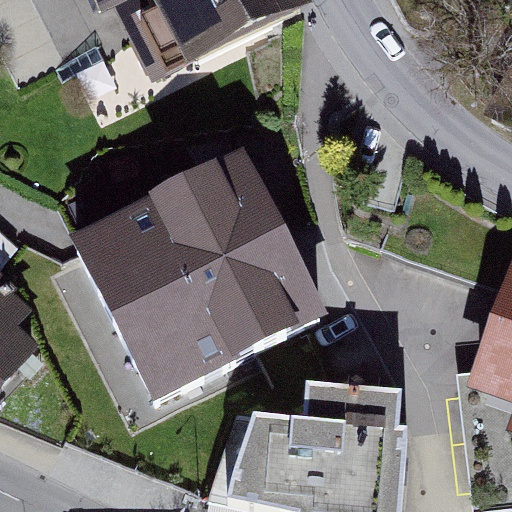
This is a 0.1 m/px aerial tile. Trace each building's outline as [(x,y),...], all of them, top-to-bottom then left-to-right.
[(97,0),(104,13),(130,0),(161,0),(173,23),(135,41),(154,79),(290,13),(283,0),(97,0)] [(288,152),(204,169),(232,300),(315,282),(288,152)] [(123,202),(34,249),(99,371),(188,324),(123,202)] [(0,376),(36,337),(0,303),(0,376)] [(511,303),(486,381),(469,384),(484,503),(511,500),(511,303)] [(304,432),(252,428),(230,509),(257,511),(394,511),(400,406),(306,396),(304,432)]
